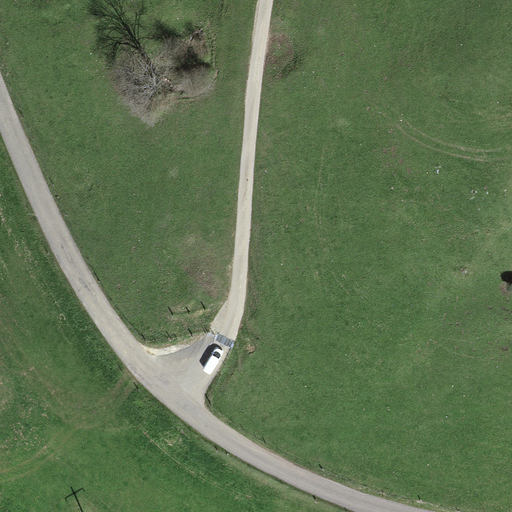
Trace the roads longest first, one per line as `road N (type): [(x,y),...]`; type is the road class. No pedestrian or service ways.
road 1 (unclassified): [(170,396),(217,337),(230,305),(260,0)]
road 2 (unclassified): [(0,112),(45,218),(107,326),(170,396)]
road 3 (unclassified): [(170,396),(273,463),(405,511)]
